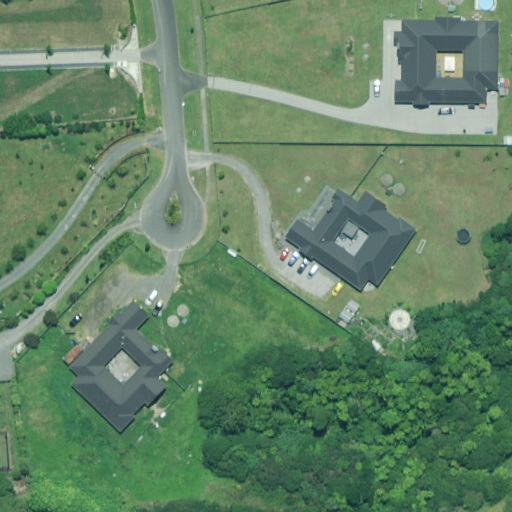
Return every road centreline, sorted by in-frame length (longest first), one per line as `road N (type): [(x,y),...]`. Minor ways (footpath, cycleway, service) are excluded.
road 1 (residential): [(160,0),(176,165)]
road 2 (residential): [(176,165),(190,227),(167,235),(155,223),(168,178)]
